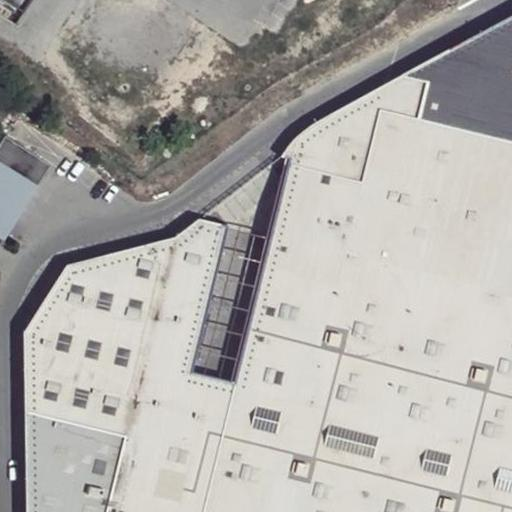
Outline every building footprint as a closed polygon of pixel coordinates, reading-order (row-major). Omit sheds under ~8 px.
[(32,0),(0,0),(0,15),(15,26),(32,0)] [(380,111),(511,142),(511,17),(387,84),(380,111)] [(66,266),(24,333),(22,511),(511,511),(511,142),(380,111),(387,84),(298,137),(176,238),(66,266)] [(55,165),(9,135),(0,149),(0,159),(39,186),(40,187),(55,165)] [(39,186),(0,159),(0,234),(5,238),(39,186)]
